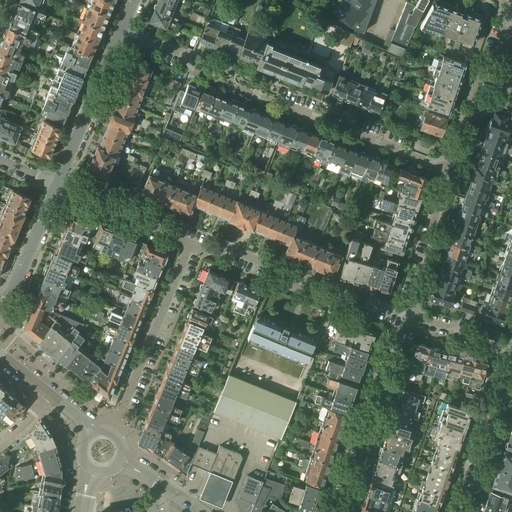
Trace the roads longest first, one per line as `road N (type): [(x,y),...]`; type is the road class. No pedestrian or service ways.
road 1 (residential): [(453,168),(361,135),(349,119),(308,114),(188,67),(174,50),(121,30)]
road 2 (residential): [(405,311),(331,298),(225,246),(191,241)]
road 3 (residential): [(335,511),(405,311)]
road 4 (residential): [(120,414),(191,241)]
road 5 (residential): [(453,168),(485,66),(511,12)]
road 6 (residential): [(59,181),(121,30)]
road 7 (residential): [(456,511),(511,364)]
road 8 (residential): [(405,311),(453,168)]
road 9 (residential): [(191,241),(59,181)]
road 10 (residential): [(0,310),(59,181)]
